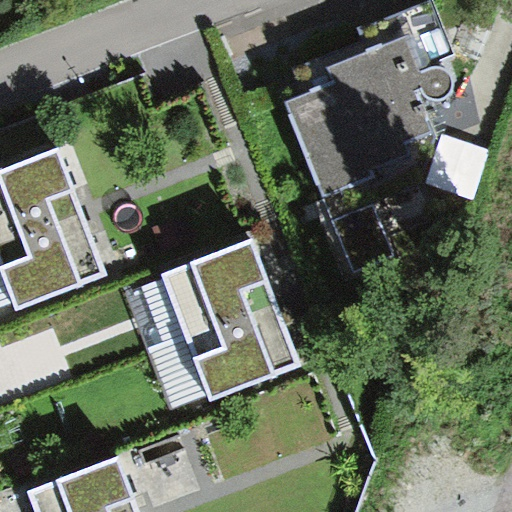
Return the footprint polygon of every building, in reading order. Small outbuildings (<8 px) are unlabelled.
[(428,0),(359,25),(365,39),(296,65),(299,80),(281,89),(324,196),(343,188),(350,211),(423,181),(439,135),(452,128),(438,98),(446,95),(450,86),(448,75),(441,66),(429,66),(419,70),(417,63),(454,50),(432,0),(428,0)] [(0,173),(0,243),(82,213),(59,151),(0,173)] [(106,274),(82,213),(0,243),(0,250),(21,306),(106,274)] [(190,339),(277,304),(252,241),(165,276),(190,339)] [(277,304),(190,339),(216,403),(303,368),(277,304)] [(35,489),(43,511),(138,511),(118,457),(35,489)]
